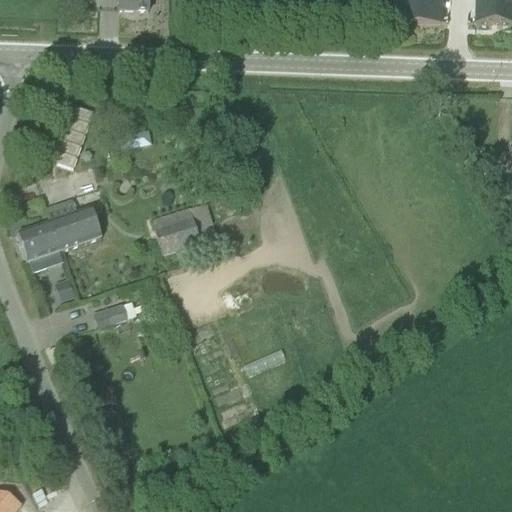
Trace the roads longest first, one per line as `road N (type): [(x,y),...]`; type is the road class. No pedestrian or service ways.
road 1 (tertiary): [(511,75),(11,56)]
road 2 (unclassified): [(95,511),(0,281)]
